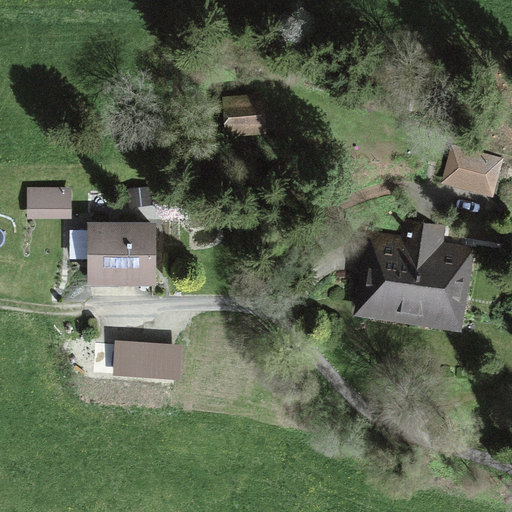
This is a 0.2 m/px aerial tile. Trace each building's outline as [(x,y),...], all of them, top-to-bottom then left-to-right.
[(234,123),(257,121),(256,103),(233,104),(234,123)] [(496,160),(454,149),(447,178),(489,189),(496,160)] [(30,212),(68,212),(68,190),(30,190),(30,212)] [(437,239),(439,224),(410,220),(405,250),(381,246),(372,301),(450,314),(461,243),(437,239)] [(120,284),(120,277),(154,277),(154,225),(93,225),(93,284),(120,284)]
